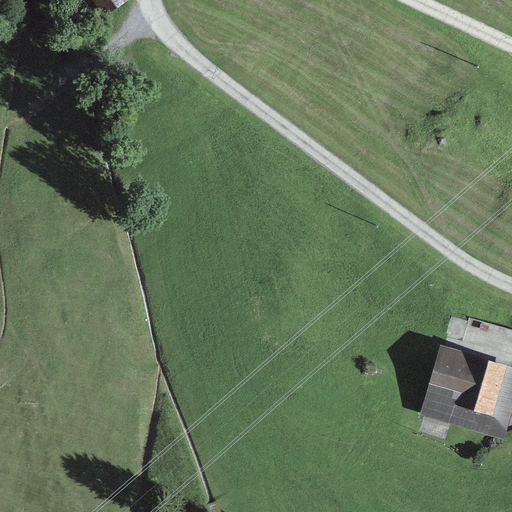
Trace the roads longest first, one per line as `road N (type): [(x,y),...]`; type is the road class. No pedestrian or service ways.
road 1 (unclassified): [(150,0),(199,63),(442,245),(511,284)]
road 2 (track): [(8,118),(155,14)]
